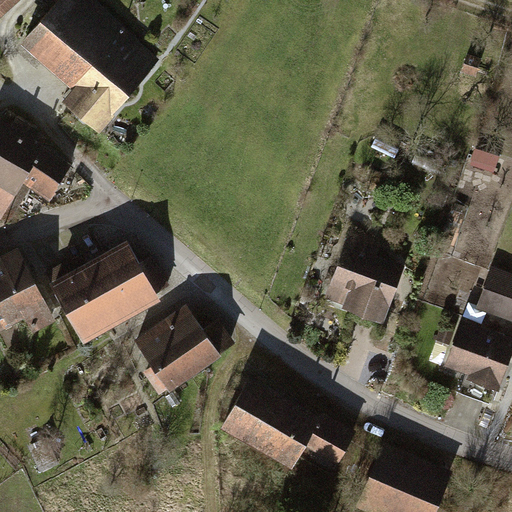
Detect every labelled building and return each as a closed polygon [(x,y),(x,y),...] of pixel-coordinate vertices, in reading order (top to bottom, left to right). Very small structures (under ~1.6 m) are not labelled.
[(0,0),(0,21),(22,0),(0,0)] [(103,0),(66,0),(27,38),(102,116),(161,59),(103,0)] [(0,216),(23,178),(51,195),(70,163),(30,139),(36,130),(19,118),(12,128),(0,120),(0,216)] [(366,236),(346,291),(373,301),(368,316),(398,328),(420,271),(395,262),(400,249),(366,236)] [(49,272),(82,331),(166,284),(152,259),(142,265),(129,243),(75,273),(69,261),(49,272)] [(0,323),(26,310),(33,327),(51,316),(19,253),(2,260),(0,261),(0,323)] [(511,274),(494,269),(481,306),(511,317),(511,274)] [(157,344),(192,388),(239,352),(204,307),(157,344)] [(511,346),(511,339),(463,323),(449,365),(500,382),(511,346)] [(243,431),(338,475),(362,423),(267,379),(243,431)] [(392,449),(368,506),(380,511),(469,511),(480,486),(392,449)] [(195,511),(195,502),(145,502),(145,511),(195,511)]
